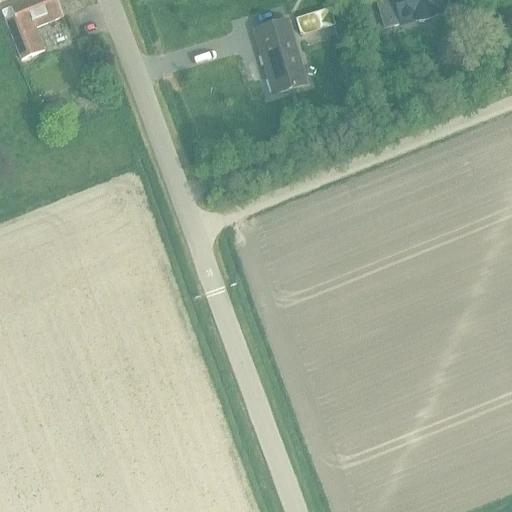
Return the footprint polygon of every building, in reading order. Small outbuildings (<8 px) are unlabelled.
[(13,19),(34,29),(63,17),(55,0),(32,0),(9,10),(13,19)] [(446,0),(378,0),(385,31),(416,21),(427,26),(435,20),(449,17),(446,0)] [(44,53),(34,29),(13,19),(5,22),(21,62),(44,53)] [(254,31),(273,95),(307,85),(288,21),(254,31)] [(42,108),(48,127),(61,122),(54,104),(42,108)]
